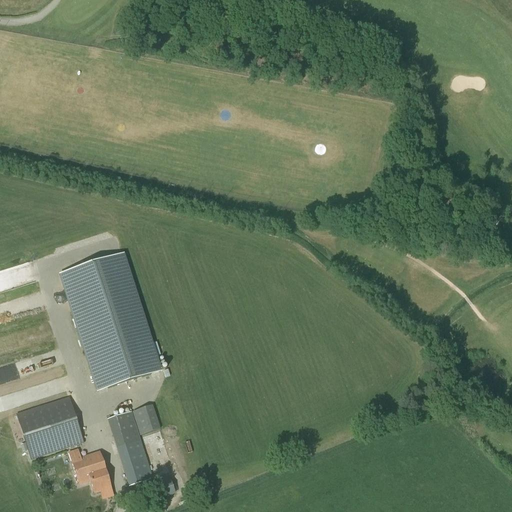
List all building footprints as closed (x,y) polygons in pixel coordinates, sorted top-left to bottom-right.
[(122,257),(61,276),(97,393),(158,374),(122,257)] [(83,444),(68,398),(15,415),(30,461),(83,444)] [(160,430),(152,406),(131,413),(139,437),(160,430)] [(107,421),(117,449),(140,441),(130,413),(107,421)] [(156,447),(145,451),(150,464),(160,460),(156,447)] [(79,485),(90,482),(93,481),(91,474),(104,469),(99,454),(71,463),(79,485)] [(93,481),(90,482),(94,494),(110,489),(104,469),(91,474),(93,481)] [(167,475),(145,483),(152,503),(175,495),(167,475)] [(136,495),(136,493),(128,495),(131,506),(147,501),(144,492),(136,495)]
